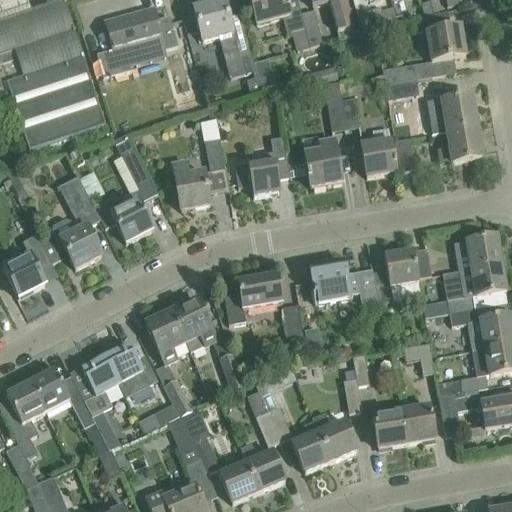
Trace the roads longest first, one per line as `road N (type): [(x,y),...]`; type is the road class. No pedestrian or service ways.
road 1 (residential): [(0,360),(215,253),(511,200)]
road 2 (residential): [(332,511),(368,498),(511,474)]
road 3 (residential): [(511,126),(490,0)]
